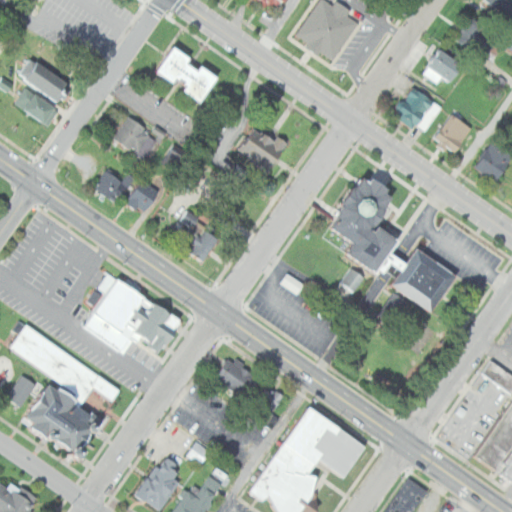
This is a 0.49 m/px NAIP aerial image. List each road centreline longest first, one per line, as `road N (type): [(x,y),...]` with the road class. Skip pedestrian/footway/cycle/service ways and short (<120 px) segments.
road 1 (trunk): [(500,511),(0,162)]
road 2 (residential): [(79,511),(352,117)]
road 3 (tertiary): [(511,232),(182,0)]
road 4 (tertiary): [(0,227),(159,0)]
road 5 (residential): [(357,511),(511,292)]
road 6 (residential): [(352,117),(434,0)]
road 7 (residential): [(0,444),(99,511)]
